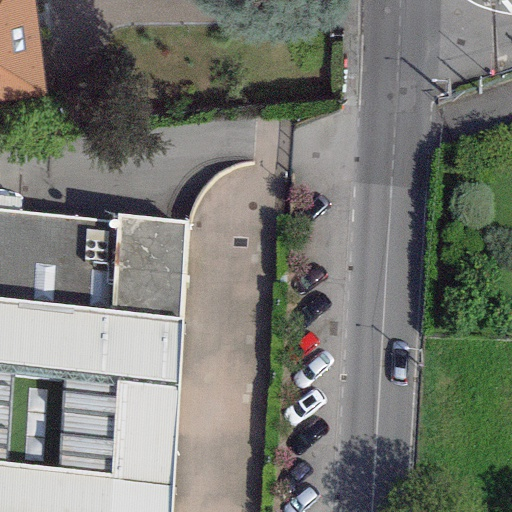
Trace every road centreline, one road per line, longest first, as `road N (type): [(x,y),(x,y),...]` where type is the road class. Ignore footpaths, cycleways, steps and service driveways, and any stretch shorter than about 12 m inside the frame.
road 1 (unclassified): [(359,511),(381,144)]
road 2 (unclassified): [(381,144),(388,0)]
road 3 (residential): [(381,144),(511,105)]
